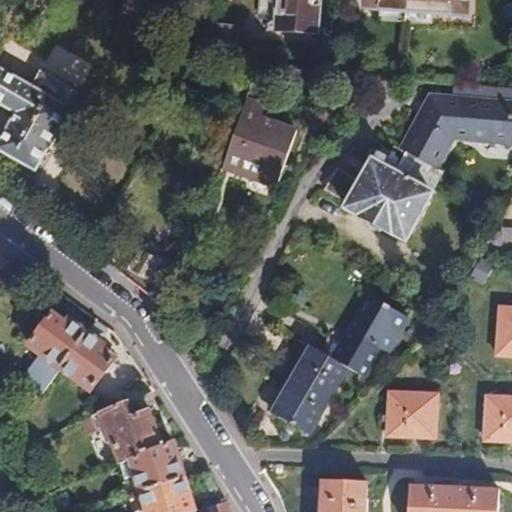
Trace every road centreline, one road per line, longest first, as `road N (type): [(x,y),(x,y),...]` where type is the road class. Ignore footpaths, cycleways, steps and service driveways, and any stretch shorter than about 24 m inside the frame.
road 1 (residential): [(232,472),(127,311),(0,216)]
road 2 (residential): [(232,472),(457,476)]
